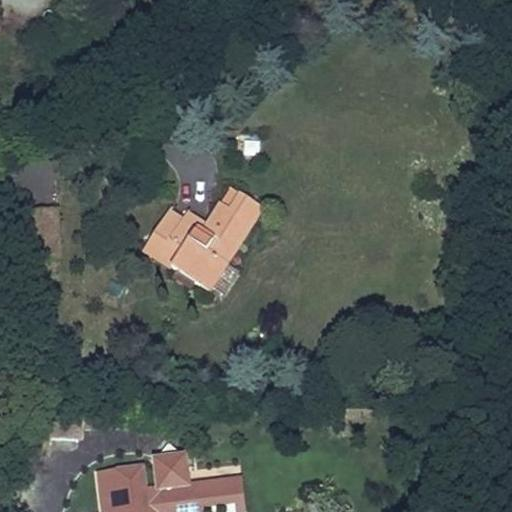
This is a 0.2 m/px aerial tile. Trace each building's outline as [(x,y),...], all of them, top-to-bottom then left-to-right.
[(230,213),(240,196),(231,189),(219,206),(227,211),(230,213)] [(180,224),(167,216),(144,253),(209,295),(261,210),(240,196),(230,213),(227,211),(219,206),(205,229),(203,233),(197,229),(195,234),(180,224)] [(60,260),(56,211),(26,212),(28,263),(60,260)] [(203,233),(205,229),(186,217),(180,224),(195,234),(197,229),(203,233)] [(230,266),(213,292),(223,298),(239,272),(230,266)] [(82,414),(55,414),(55,441),(81,441),(82,414)] [(179,447),(165,463),(168,491),(154,493),(152,470),(109,474),(111,511),(116,511),(118,511),(125,511),(213,511),(213,509),(246,506),(243,484),(198,489),(195,460),(179,447)] [(253,511),(251,484),(243,484),(246,506),(246,511),(253,511)]
